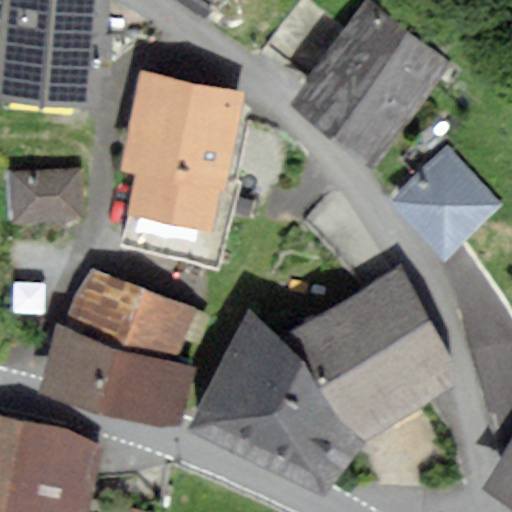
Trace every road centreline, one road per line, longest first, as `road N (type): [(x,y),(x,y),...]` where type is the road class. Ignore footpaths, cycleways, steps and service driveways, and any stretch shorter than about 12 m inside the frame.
road 1 (residential): [(473,511),(480,458),(465,383),(401,240),(292,109),(148,0)]
road 2 (secondary): [(339,511),(170,437),(0,388)]
